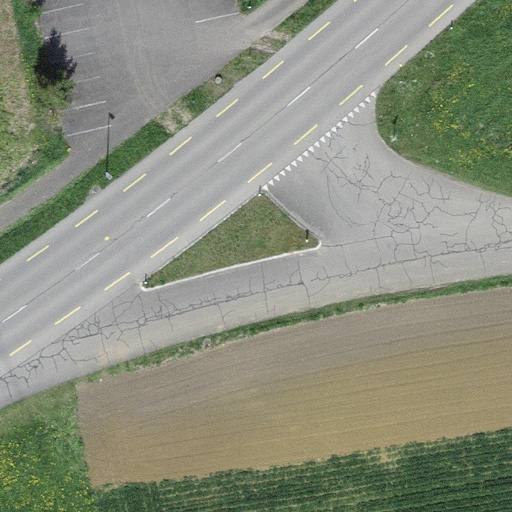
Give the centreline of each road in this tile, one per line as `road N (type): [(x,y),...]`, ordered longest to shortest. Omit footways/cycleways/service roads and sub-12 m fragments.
road 1 (unclassified): [(479,246),(69,339),(0,346)]
road 2 (primary): [(271,119),(0,319)]
road 3 (unclassified): [(271,119),(378,195),(479,246)]
road 4 (primary): [(405,0),(271,119)]
